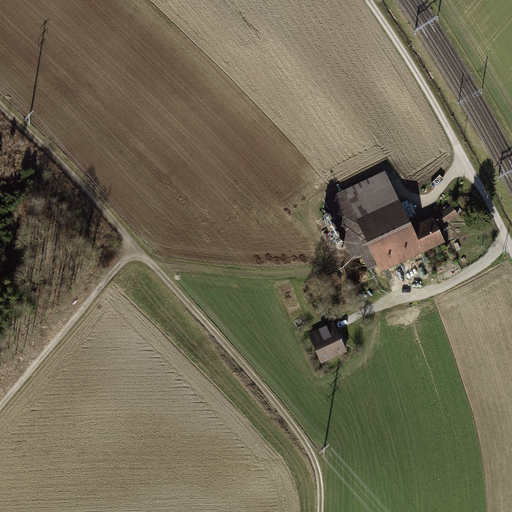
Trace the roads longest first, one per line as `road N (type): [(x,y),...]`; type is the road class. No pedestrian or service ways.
road 1 (track): [(321,511),(323,484),(304,438),(136,246)]
road 2 (track): [(0,408),(136,246)]
road 3 (track): [(311,208),(378,171),(389,172),(411,204),(424,204),(464,161)]
road 4 (track): [(0,102),(136,246)]
road 5 (track): [(342,322),(473,272),(509,243)]
road 6 (track): [(464,161),(370,0)]
